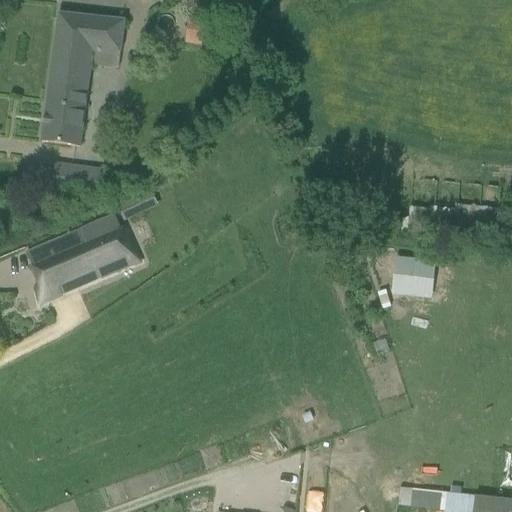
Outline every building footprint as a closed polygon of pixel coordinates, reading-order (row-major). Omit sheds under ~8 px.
[(80,148),(90,80),(93,52),(119,55),(123,24),(58,16),(41,143),(80,148)] [(214,49),(217,23),(188,19),(184,45),(214,49)] [(104,177),(105,173),(54,165),(50,193),(101,201),(102,198),(116,194),(115,190),(138,183),(134,171),(104,177)] [(495,244),(498,211),(478,209),(454,206),(453,211),(430,209),(429,211),(410,209),(407,235),(475,242),(495,244)] [(95,228),(25,258),(37,287),(33,289),(39,310),(61,301),(59,296),(56,291),(95,274),(97,279),(132,264),(114,220),(95,228)] [(428,511),(450,511),(458,511),(460,495),(429,494),(428,511)] [(472,511),(511,511),(511,503),(475,499),(472,511)]
